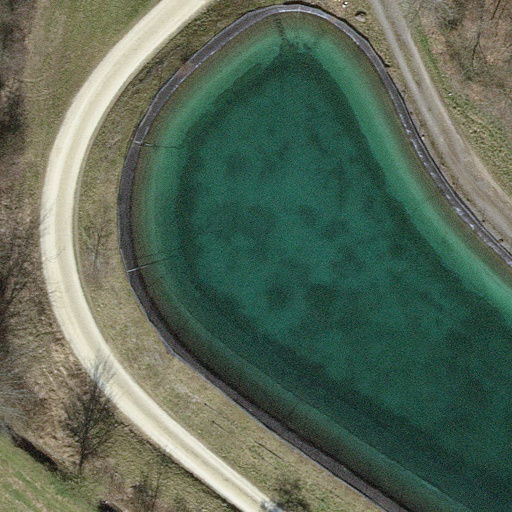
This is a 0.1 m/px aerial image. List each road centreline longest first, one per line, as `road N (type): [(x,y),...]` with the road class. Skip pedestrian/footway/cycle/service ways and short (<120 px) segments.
road 1 (track): [(268,511),(116,384),(83,329),(63,259),(62,193),(76,129),(95,91),(184,0)]
road 2 (track): [(382,0),(427,111),(469,180),(511,226)]
